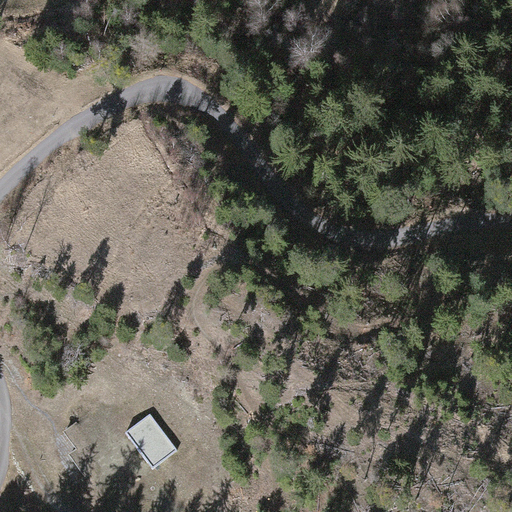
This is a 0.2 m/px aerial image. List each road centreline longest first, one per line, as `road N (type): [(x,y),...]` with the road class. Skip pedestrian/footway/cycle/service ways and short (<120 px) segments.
road 1 (track): [(511,259),(479,260),(414,318),(339,326),(252,260),(223,262),(204,276),(192,313),(261,421),(277,511)]
road 2 (unclassified): [(0,190),(80,122),(161,89),(213,109),(294,206),(337,233),(391,238),(483,218),(511,220)]
